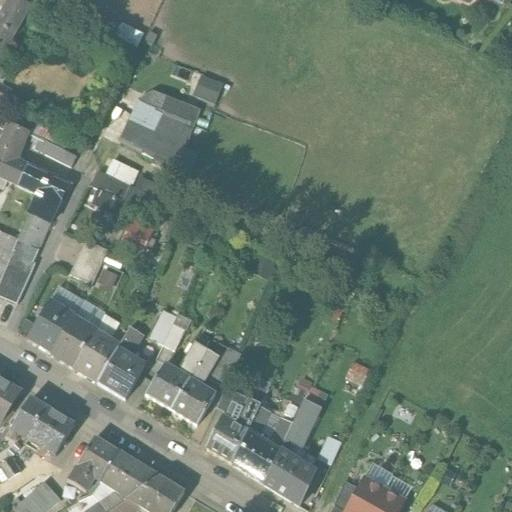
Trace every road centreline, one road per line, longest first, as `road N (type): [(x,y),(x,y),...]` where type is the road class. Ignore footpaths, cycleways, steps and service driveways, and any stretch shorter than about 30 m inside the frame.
road 1 (residential): [(4,355),(262,511)]
road 2 (residential): [(4,355),(86,177)]
